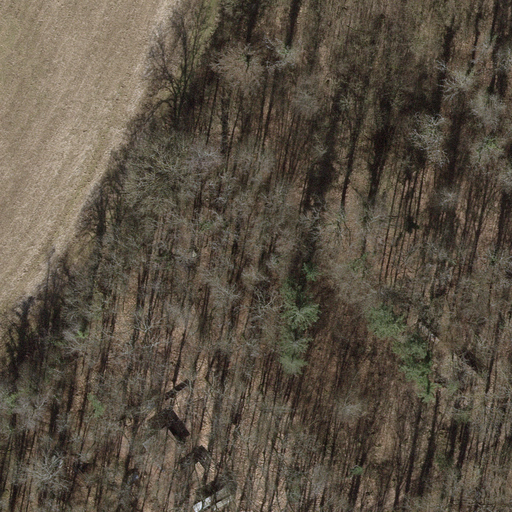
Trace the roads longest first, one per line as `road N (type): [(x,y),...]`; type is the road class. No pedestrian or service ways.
road 1 (track): [(0,393),(150,186),(216,0)]
road 2 (track): [(511,429),(380,511)]
